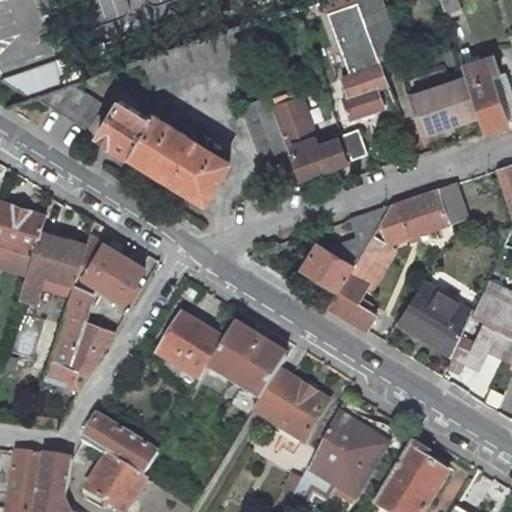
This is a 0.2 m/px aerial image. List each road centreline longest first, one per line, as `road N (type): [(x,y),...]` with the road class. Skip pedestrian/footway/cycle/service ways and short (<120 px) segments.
road 1 (residential): [(511,444),(198,250)]
road 2 (residential): [(198,250),(511,138)]
road 3 (residential): [(0,431),(65,440),(179,259),(198,250)]
road 4 (residential): [(198,250),(0,126)]
